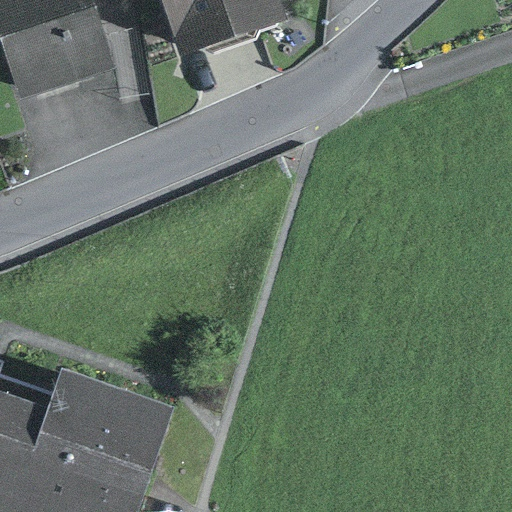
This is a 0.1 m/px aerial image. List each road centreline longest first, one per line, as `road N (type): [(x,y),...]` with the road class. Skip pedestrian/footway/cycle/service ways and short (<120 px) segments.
road 1 (residential): [(328,78),(53,202),(0,218)]
road 2 (residential): [(328,78),(354,98),(511,44)]
